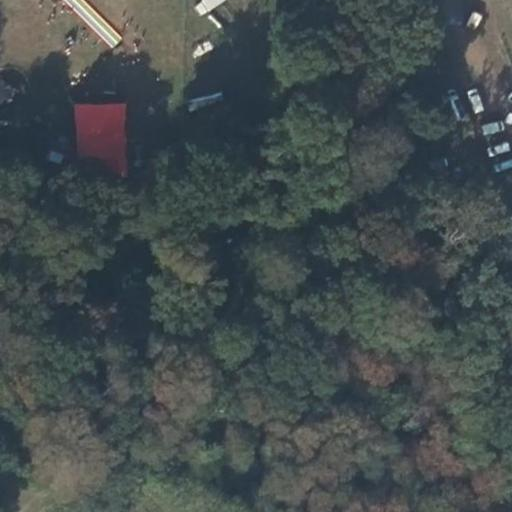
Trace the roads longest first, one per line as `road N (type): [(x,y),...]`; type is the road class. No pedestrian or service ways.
road 1 (track): [(256,291),(213,230),(175,211),(122,211),(78,237),(0,336)]
road 2 (track): [(256,291),(21,511)]
road 3 (track): [(432,137),(256,291)]
road 4 (track): [(397,0),(431,86),(432,137)]
